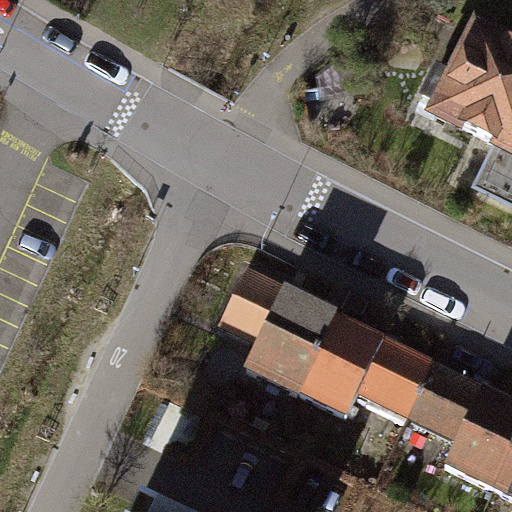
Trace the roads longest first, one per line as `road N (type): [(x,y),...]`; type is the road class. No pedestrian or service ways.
road 1 (residential): [(54,511),(221,161)]
road 2 (residential): [(511,306),(221,161)]
road 3 (residential): [(221,161),(0,34)]
